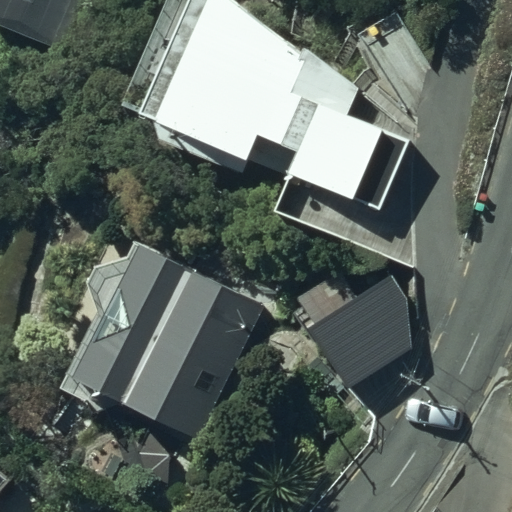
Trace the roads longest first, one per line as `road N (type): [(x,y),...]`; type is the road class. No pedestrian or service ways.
road 1 (residential): [(473,0),(456,51),(430,219),(450,389)]
road 2 (tertiary): [(450,389),(511,254)]
road 3 (tertiary): [(371,511),(450,389)]
